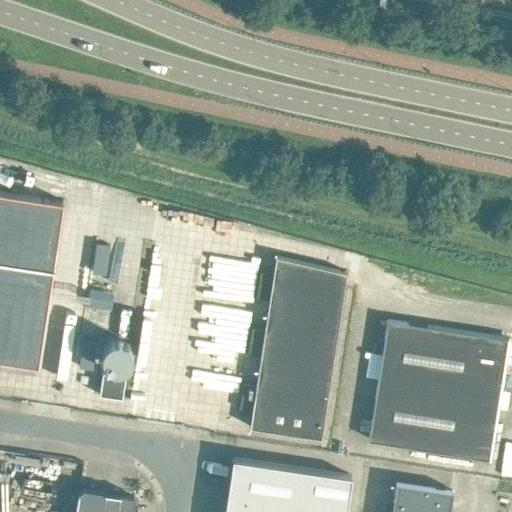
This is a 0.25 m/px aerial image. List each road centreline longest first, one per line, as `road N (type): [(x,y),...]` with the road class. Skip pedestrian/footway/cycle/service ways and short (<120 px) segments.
road 1 (tertiary): [(0,12),(216,82),(511,147)]
road 2 (tertiary): [(511,111),(275,60),(112,0)]
road 3 (unclassified): [(0,419),(133,439),(158,452),(175,476),(176,511)]
